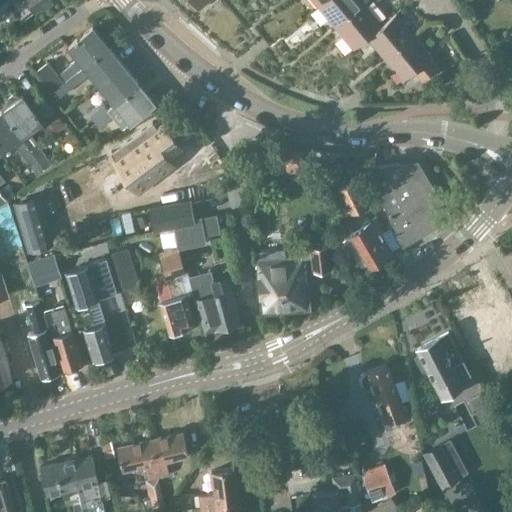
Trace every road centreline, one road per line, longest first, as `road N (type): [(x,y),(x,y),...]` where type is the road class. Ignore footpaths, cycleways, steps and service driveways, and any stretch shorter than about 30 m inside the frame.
road 1 (tertiary): [(257,360),(432,265),(505,194)]
road 2 (tertiary): [(373,134),(311,131),(256,110),(173,50),(123,0)]
road 3 (tertiary): [(0,429),(257,360)]
road 4 (tertiary): [(373,134),(467,150),(505,194)]
road 5 (residential): [(281,511),(257,360)]
road 6 (tertiary): [(511,149),(423,127),(373,134)]
road 7 (residential): [(0,73),(96,0)]
